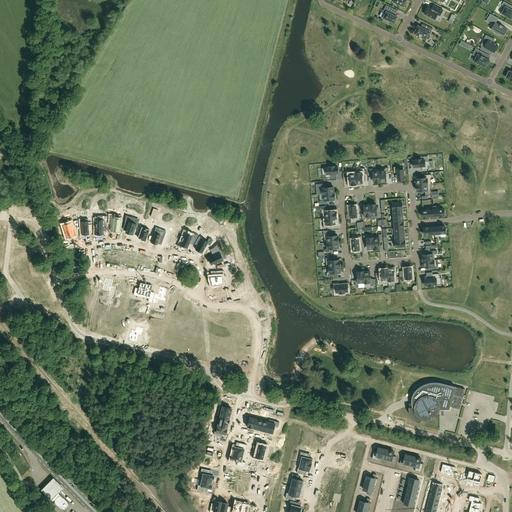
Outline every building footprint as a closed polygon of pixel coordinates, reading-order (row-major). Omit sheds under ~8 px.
[(509,8),(511,5),(504,1),(502,5),(504,6),(500,12),(501,13),(500,14),(504,16),(504,15),(511,19),(511,17),(511,10),(509,8)] [(440,16),(443,10),(433,5),(432,8),(428,6),(424,14),(435,20),(437,15),(440,16)] [(395,10),(386,6),(383,13),(385,14),(384,18),(384,19),(387,21),(387,20),(394,23),(395,22),(396,23),(397,20),(396,19),(397,17),(393,15),(395,10)] [(507,29),(503,27),(503,26),(500,24),(500,25),(495,23),(491,30),(496,32),(495,33),(499,35),(499,34),(503,36),(507,29)] [(425,29),(418,26),(417,28),(415,31),(416,31),(415,33),(419,35),(418,36),(422,37),(426,39),(429,32),(431,33),(433,29),(427,26),(425,29)] [(482,46),(480,49),(488,53),(490,50),(494,52),(495,50),(496,50),(496,49),(498,45),(494,43),(495,40),(486,35),(490,37),(487,42),(483,40),(481,45),(482,46)] [(476,48),(472,55),(476,57),(474,61),(475,62),(475,63),(478,64),(485,67),(487,63),(488,64),(490,60),(484,57),(483,57),(485,53),(476,48)] [(416,160),(413,161),(413,167),(422,166),(422,169),(428,169),(428,166),(429,166),(429,161),(425,162),(425,160),(421,160),(421,159),(416,160)] [(330,177),(330,174),(338,173),(338,167),(335,167),(335,166),(329,167),(322,168),(323,177),(330,177)] [(385,170),(379,170),(380,182),(386,181),(386,174),(389,174),(388,167),(385,168),(385,170)] [(397,167),(394,167),(394,173),(397,173),(398,180),(404,180),(404,175),(405,175),(405,171),(403,171),(403,167),(397,168),(397,167)] [(362,172),(355,172),(356,184),(357,184),(363,183),(362,176),(365,175),(364,169),(361,170),(362,172)] [(380,182),(379,170),(373,171),(373,169),(370,169),(370,175),(373,175),(374,182),(375,182),(375,183),(380,182)] [(349,171),(345,171),(346,177),(350,177),(350,184),(351,184),(351,185),(356,184),(355,172),(349,173),(349,171)] [(417,185),(416,185),(430,184),(431,184),(430,178),(431,178),(431,175),(424,175),(424,178),(416,179),(417,185)] [(326,184),(318,184),(319,188),(321,188),(321,194),(322,194),(335,193),(334,193),(334,187),(326,187),(326,184)] [(430,184),(416,185),(417,190),(417,191),(425,191),(425,194),(431,193),(431,190),(430,190),(430,184)] [(323,200),(320,201),(320,204),(327,204),(327,200),(335,199),(334,199),(335,199),(335,193),(322,194),(323,200)] [(370,205),(371,217),(377,216),(377,218),(380,218),(380,212),(377,212),(376,205),(376,204),(370,205)] [(371,217),(370,205),(364,206),(365,213),(362,213),(362,219),(365,219),(365,218),(371,217)] [(357,214),(356,206),(350,207),(350,212),(349,212),(349,216),(350,216),(350,217),(351,220),(357,219),(357,220),(360,220),(360,213),(357,214)] [(328,208),(322,209),(322,213),(323,213),(324,218),(336,217),(336,212),(335,211),(328,212),(328,208)] [(108,213),(108,223),(112,224),(111,231),(119,232),(121,219),(115,218),(115,214),(108,213)] [(95,219),(95,234),(103,234),(103,227),(106,227),(107,215),(98,215),(98,219),(95,219)] [(125,215),(124,225),(127,226),(126,232),(128,232),(128,233),(133,235),(135,228),(136,229),(138,223),(131,220),(132,217),(125,215)] [(324,225),(323,225),(323,228),(329,227),(329,224),(336,224),(336,218),(336,217),(324,218),(324,225)] [(67,223),(62,225),(66,238),(75,235),(73,230),(75,229),(72,219),(66,221),(67,223)] [(88,219),(81,219),(82,235),(89,234),(89,233),(92,233),(92,224),(88,224),(88,219)] [(140,232),(138,238),(141,239),(141,240),(145,241),(149,229),(145,228),(146,227),(141,226),(139,231),(140,232)] [(441,227),(434,227),(435,234),(435,237),(441,236),(440,233),(446,233),(445,226),(444,226),(441,227)] [(155,231),(151,242),(157,245),(158,240),(162,241),(166,231),(160,229),(159,233),(155,231)] [(167,229),(163,238),(167,239),(165,244),(172,246),(177,234),(170,231),(170,230),(167,229)] [(219,232),(216,235),(220,239),(225,234),(223,229),(219,232)] [(185,232),(179,245),(187,248),(189,242),(191,243),(192,242),(194,242),(198,235),(194,233),(193,235),(185,232)] [(325,243),(326,243),(338,242),(338,236),(337,236),(330,236),(330,233),(324,234),(324,237),(325,237),(325,243)] [(382,240),(382,234),(379,234),(379,238),(373,238),(374,248),(373,249),(379,248),(380,248),(379,240),(382,240)] [(374,248),(373,238),(373,236),(367,236),(366,235),(363,236),(364,242),(367,241),(367,249),(373,249),(374,248)] [(198,244),(195,249),(202,253),(207,244),(210,245),(213,240),(209,238),(207,242),(202,239),(202,238),(199,236),(196,242),(198,244)] [(353,250),(359,250),(359,242),(362,242),(361,236),(358,236),(358,237),(352,237),(352,240),(353,250)] [(217,252),(208,257),(211,264),(216,261),(217,263),(223,260),(220,255),(224,253),(219,242),(214,247),(217,252)] [(338,242),(326,243),(327,249),(325,249),(325,252),(331,252),(331,249),(338,248),(338,242)] [(435,260),(434,254),(436,254),(436,251),(430,251),(430,254),(423,255),(422,255),(423,261),(436,260),(435,260)] [(328,261),(328,267),(340,266),(340,261),(339,260),(332,260),(332,258),(326,258),(326,261),(328,261)] [(436,266),(436,260),(423,261),(424,267),(431,266),(431,269),(437,269),(437,266),(436,266)] [(340,272),(340,266),(328,267),(327,267),(328,273),(327,273),(327,277),(333,276),(333,273),(340,272)] [(405,276),(402,276),(403,282),(406,282),(406,281),(412,281),(412,277),(413,276),(413,273),(412,273),(411,268),(405,268),(405,276)] [(382,278),(379,278),(379,284),(382,284),(382,283),(388,283),(387,269),(382,270),(381,270),(382,278)] [(387,269),(388,283),(394,282),(395,283),(398,283),(397,277),(394,277),(394,269),(388,270),(387,269)] [(214,276),(210,277),(210,281),(211,281),(211,284),(215,284),(215,285),(219,284),(223,283),(223,276),(224,276),(223,271),(214,271),(214,276)] [(365,285),(363,271),(358,272),(357,272),(358,280),(355,280),(355,286),(359,286),(358,284),(364,283),(364,285),(365,285)] [(364,271),(363,271),(365,285),(371,284),(371,286),(374,286),(373,279),(370,279),(370,271),(364,272),(364,271)] [(434,284),(441,284),(440,277),(439,278),(439,274),(433,274),(433,278),(425,279),(425,285),(428,285),(428,286),(434,285),(434,284)] [(105,278),(102,289),(109,291),(108,296),(113,297),(115,287),(111,286),(113,280),(105,278)] [(120,288),(119,291),(120,292),(120,293),(125,294),(124,296),(131,298),(134,289),(129,287),(131,281),(127,280),(126,281),(123,280),(121,288),(120,288)] [(135,288),(133,295),(143,298),(146,284),(140,282),(138,289),(135,288)] [(146,284),(143,298),(149,299),(148,302),(152,303),(154,292),(151,292),(152,286),(152,285),(152,284),(148,283),(148,284),(146,284)] [(332,291),(336,291),(336,292),(340,292),(340,293),(345,293),(345,292),(348,291),(347,285),(339,286),(339,283),(333,283),(333,286),(332,286),(332,291)] [(155,294),(153,303),(157,304),(158,300),(165,302),(166,298),(165,298),(167,289),(160,287),(158,294),(155,294)] [(170,299),(169,302),(170,303),(170,304),(176,306),(175,309),(179,311),(182,302),(178,301),(180,294),(173,292),(171,299),(170,299)] [(182,303),(180,313),(187,315),(188,314),(194,315),(196,305),(190,303),(189,306),(188,305),(182,303)] [(199,313),(197,323),(202,324),(202,322),(208,323),(211,311),(205,310),(204,315),(199,313)] [(211,311),(208,323),(224,327),(223,321),(217,319),(218,313),(211,311)] [(232,317),(231,324),(231,328),(240,326),(240,322),(244,322),(244,320),(245,320),(246,315),(234,313),(233,317),(232,317)] [(97,321),(96,327),(97,327),(97,330),(100,330),(99,331),(103,332),(103,331),(106,332),(107,329),(110,330),(113,321),(106,320),(106,323),(97,321)] [(115,323),(112,335),(118,336),(122,337),(123,332),(127,333),(128,327),(121,325),(115,323)] [(239,328),(238,340),(249,341),(249,337),(250,337),(250,331),(245,330),(245,326),(239,328)] [(130,333),(129,337),(130,337),(129,340),(136,342),(138,335),(142,336),(144,328),(136,327),(135,330),(132,329),(131,333),(130,333)] [(147,337),(145,344),(148,345),(152,346),(154,339),(158,340),(160,331),(154,330),(153,333),(148,331),(148,333),(146,332),(145,337),(147,337)] [(163,337),(160,348),(167,350),(168,345),(169,345),(170,344),(172,345),(174,338),(170,337),(170,338),(163,337)] [(179,340),(176,352),(184,354),(186,346),(190,347),(192,338),(188,337),(186,342),(179,340)] [(194,346),(192,356),(196,357),(196,358),(200,359),(200,358),(202,358),(204,349),(207,350),(209,342),(204,340),(202,348),(194,346)] [(238,349),(237,353),(244,354),(245,350),(250,350),(250,344),(249,344),(249,341),(238,340),(240,340),(239,349),(238,349)] [(209,348),(207,355),(210,356),(209,361),(216,363),(219,351),(209,348)] [(224,349),(223,354),(233,357),(232,363),(236,364),(235,368),(245,370),(247,365),(243,364),(244,360),(242,360),(243,354),(237,353),(224,349)] [(460,409),(465,389),(440,383),(439,382),(436,382),(435,382),(434,382),(432,382),(431,382),(429,383),(428,383),(427,383),(423,385),(421,386),(420,387),(418,388),(417,389),(416,390),(414,392),(413,393),(413,395),(412,397),(412,398),(411,399),(411,400),(411,402),(412,404),(409,404),(409,407),(409,408),(409,409),(409,410),(409,412),(409,413),(410,414),(410,415),(411,416),(412,417),(413,418),(414,419),(414,420),(415,420),(416,421),(417,421),(419,422),(420,422),(421,419),(422,419),(424,420),(425,420),(426,420),(428,420),(429,420),(430,420),(431,419),(432,419),(433,418),(435,417),(436,416),(437,416),(437,415),(438,414),(439,412),(440,411),(440,409),(441,409),(441,411),(444,411),(444,409),(450,409),(450,406),(460,409)] [(489,409),(491,401),(483,399),(481,407),(489,409)] [(220,403),(218,411),(230,414),(232,408),(226,407),(226,404),(220,403)] [(246,415),(246,418),(249,418),(247,427),(252,428),(255,417),(246,415)] [(269,420),(266,432),(273,433),(275,427),(278,427),(279,422),(269,420)] [(216,425),(214,434),(222,436),(222,434),(225,435),(227,428),(216,425)] [(306,431),(305,434),(308,434),(307,437),(307,438),(308,437),(311,438),(314,439),(312,446),(314,447),(313,451),(310,450),(310,451),(310,452),(311,451),(317,452),(318,448),(319,448),(323,435),(312,432),(309,431),(308,432),(306,431)] [(233,450),(232,453),(243,455),(246,445),(239,443),(238,447),(233,446),(232,450),(233,450)] [(254,447),(252,454),(255,455),(255,457),(262,459),(263,454),(265,454),(266,450),(264,449),(265,446),(258,444),(257,448),(254,447)] [(377,447),(375,456),(383,458),(385,449),(377,447)] [(385,449),(383,458),(391,460),(393,451),(385,449)] [(301,451),(298,462),(299,462),(311,465),(312,462),(313,459),(306,457),(307,453),(301,451)] [(231,455),(230,459),(235,460),(235,461),(238,462),(237,465),(244,467),(245,462),(242,461),(243,455),(232,453),(232,455),(231,455)] [(405,454),(403,463),(411,465),(413,456),(405,454)] [(413,456),(411,465),(419,467),(421,458),(413,456)] [(299,462),(297,473),(303,474),(304,470),(309,472),(310,468),(311,465),(299,462)] [(438,469),(437,472),(447,474),(449,465),(443,464),(441,470),(438,469)] [(449,465),(447,474),(457,477),(457,474),(454,473),(456,467),(449,465)] [(202,474),(201,480),(212,482),(213,479),(214,476),(208,475),(209,470),(202,469),(201,473),(202,474)] [(326,470),(325,476),(334,478),(336,473),(326,470)] [(464,475),(464,478),(473,481),(475,472),(469,470),(467,476),(464,475)] [(475,472),(473,481),(483,483),(483,480),(481,479),(482,474),(475,472)] [(288,485),(288,486),(301,489),(303,481),(298,480),(299,476),(292,474),(290,486),(288,485)] [(367,476),(365,483),(374,485),(376,475),(373,475),(372,478),(367,476)] [(63,486),(53,476),(49,480),(40,489),(51,498),(59,490),(63,486)] [(325,476),(323,481),(333,484),(334,478),(325,476)] [(199,485),(198,490),(204,492),(205,487),(211,489),(212,485),(212,482),(201,480),(200,486),(199,485)] [(323,481),(322,487),(332,489),(333,484),(323,481)] [(365,483),(363,489),(369,491),(368,494),(371,495),(374,485),(365,483)] [(433,483),(431,489),(441,492),(443,486),(433,483)] [(288,486),(285,498),(293,500),(294,495),(299,496),(301,489),(288,486)] [(322,487),(320,493),(330,495),(332,489),(322,487)] [(431,489),(430,495),(440,497),(441,492),(431,489)] [(320,493),(319,498),(329,501),(330,495),(320,493)] [(62,511),(69,504),(60,494),(53,502),(62,511)] [(430,495),(429,500),(438,503),(440,497),(430,495)] [(471,495),(470,500),(473,501),(471,506),(480,509),(482,503),(479,502),(480,497),(471,495)] [(319,498),(318,504),(327,506),(329,501),(319,498)] [(360,500),(359,507),(368,509),(370,500),(367,499),(366,502),(360,500)] [(291,500),(288,511),(293,511),(300,511),(301,507),(297,506),(298,502),(291,500)] [(429,500),(427,506),(437,508),(438,503),(429,500)] [(211,506),(209,511),(219,511),(221,502),(215,501),(214,506),(211,506)] [(221,502),(219,511),(229,511),(230,508),(227,507),(228,504),(221,502)] [(231,505),(229,511),(239,511),(241,503),(235,502),(234,506),(231,505)] [(241,503),(239,511),(249,511),(250,509),(247,508),(248,504),(241,503)]
